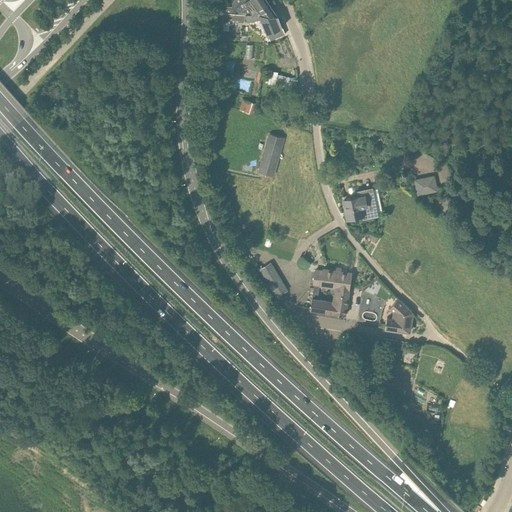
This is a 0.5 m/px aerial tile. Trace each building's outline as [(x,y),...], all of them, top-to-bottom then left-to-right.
[(240,13),(278,15),(267,0),(258,6),(261,10),(252,10),(252,11),(237,10),(236,13),(220,12),(219,19),(240,20),(240,13)] [(220,5),(220,12),(236,13),(237,10),(252,11),(252,10),(261,10),(258,6),(267,0),(232,0),(232,6),(220,5)] [(285,34),(278,15),(240,13),(240,20),(255,20),(262,18),(272,39),(285,34)] [(228,41),(229,30),(219,29),(218,40),(228,41)] [(258,57),(258,44),(248,44),(248,57),(258,57)] [(270,82),(291,85),(293,75),(271,71),(270,82)] [(205,98),(211,99),(216,100),(221,101),(223,88),(218,87),(218,84),(212,83),(208,82),(205,98)] [(254,114),(258,104),(243,98),(239,109),(254,114)] [(273,176),(284,137),(270,133),(259,172),(273,176)] [(418,194),(437,190),(434,175),(415,179),(418,194)] [(378,214),(373,188),(359,190),(360,196),(344,199),(348,217),(364,214),(364,217),(378,214)] [(446,209),(449,205),(443,201),(439,207),(445,211),(446,209)] [(277,296),(286,291),(270,263),(260,269),(277,296)] [(313,283),(336,287),(349,289),(352,273),(323,268),(322,270),(315,270),(313,283)] [(349,289),(336,287),(334,302),(312,298),(310,309),(323,311),(345,315),(349,289)] [(409,332),(413,312),(398,298),(390,309),(392,311),(391,318),(387,318),(385,328),(409,332)]
